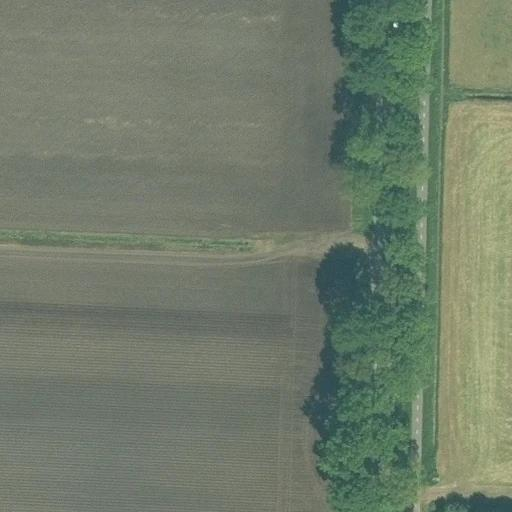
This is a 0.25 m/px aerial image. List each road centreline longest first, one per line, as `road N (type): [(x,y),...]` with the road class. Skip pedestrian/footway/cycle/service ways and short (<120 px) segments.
road 1 (tertiary): [(379,511),(390,0)]
road 2 (track): [(0,236),(385,250)]
